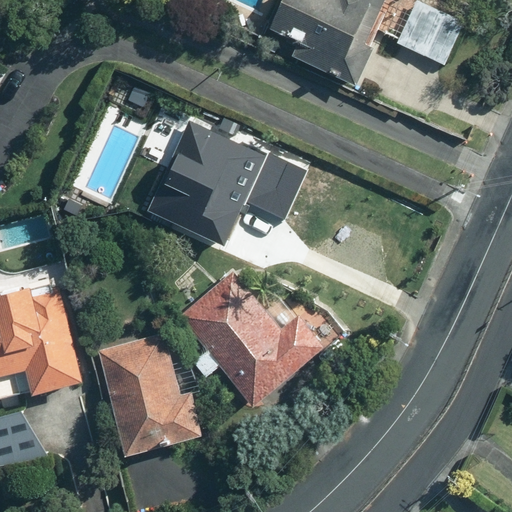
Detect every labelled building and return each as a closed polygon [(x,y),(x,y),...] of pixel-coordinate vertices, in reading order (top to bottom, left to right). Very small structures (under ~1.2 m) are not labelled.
[(307,42),(298,62),(361,89),(378,49),(370,46),(390,0),(324,0),(325,0),(323,0),(283,0),(272,26),(307,42)] [(465,19),(419,0),(400,46),(446,65),(465,19)] [(243,205),(282,223),(306,172),(189,117),(147,206),(225,243),(243,205)] [(235,270),(181,313),(253,403),(326,344),(300,312),(281,327),(235,270)] [(35,279),(0,287),(0,398),(83,379),(60,284),(38,289),(35,279)] [(101,347),(127,453),(204,435),(193,390),(183,392),(168,331),(101,347)]
